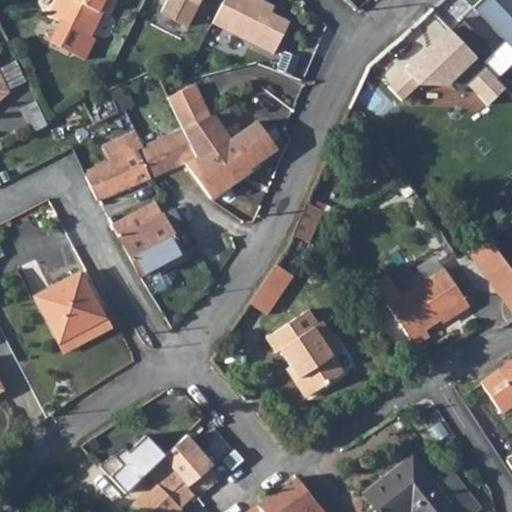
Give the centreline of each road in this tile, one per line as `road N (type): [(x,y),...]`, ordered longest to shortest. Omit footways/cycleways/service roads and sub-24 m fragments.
road 1 (residential): [(184,364),(278,471),(471,354),(511,343)]
road 2 (residential): [(184,364),(293,197),(363,43)]
road 3 (residential): [(184,364),(158,343),(65,172),(0,205)]
road 4 (residential): [(10,496),(44,453),(184,364)]
